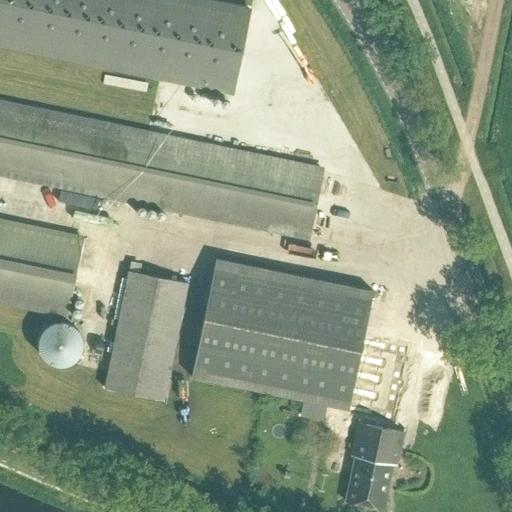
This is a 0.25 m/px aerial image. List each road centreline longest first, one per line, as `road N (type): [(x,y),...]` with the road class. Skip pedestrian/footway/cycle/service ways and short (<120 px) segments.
road 1 (tertiary): [(511,387),(400,95),(348,0)]
road 2 (track): [(452,218),(498,0)]
road 3 (tertiary): [(144,511),(0,451)]
